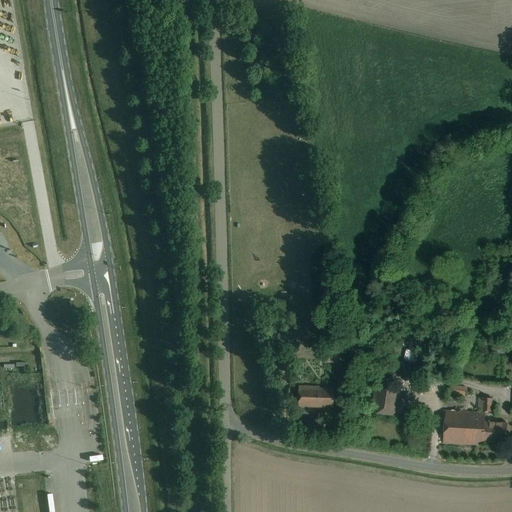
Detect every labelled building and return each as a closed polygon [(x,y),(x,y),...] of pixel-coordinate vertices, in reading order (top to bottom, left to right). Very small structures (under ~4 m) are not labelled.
[(335,284),(333,268),(322,269),(324,286),(335,284)] [(341,349),(339,299),(325,299),(326,350),(341,349)] [(341,380),(344,352),(338,352),(337,355),(324,354),(323,362),(337,364),(335,379),(341,380)] [(463,396),(465,387),(449,385),(448,393),(463,396)] [(317,388),(297,387),(297,407),(332,408),(332,390),(317,389),(317,388)] [(375,388),(373,402),(372,412),(396,416),(397,407),(392,407),(394,391),(375,388)] [(491,411),(491,398),(478,398),(478,411),(491,411)] [(505,443),(506,433),(507,423),(484,422),(484,413),(445,411),(444,433),(443,443),(483,445),(483,441),(505,443)]
